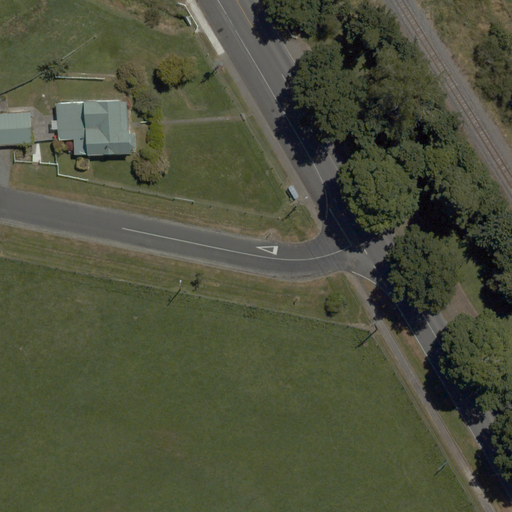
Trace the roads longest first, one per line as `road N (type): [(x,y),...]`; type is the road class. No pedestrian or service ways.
road 1 (residential): [(0,202),(298,260),(372,233)]
road 2 (secondary): [(236,0),(372,233)]
road 3 (secondary): [(372,233),(511,463)]
